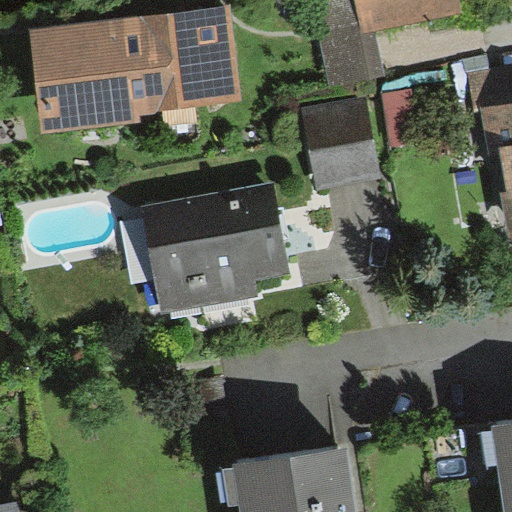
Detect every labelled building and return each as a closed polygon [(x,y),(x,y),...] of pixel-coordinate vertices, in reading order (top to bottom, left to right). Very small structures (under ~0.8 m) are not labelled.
[(456,0),(314,0),(331,85),(381,75),(372,28),(459,11),(456,0)] [(234,9),(29,31),(40,132),(245,109),(234,9)] [(364,99),(301,110),(315,191),(378,180),(364,99)] [(511,100),(479,105),(498,241),(511,239),(511,100)] [(275,184),(142,207),(162,315),(258,298),(255,282),(291,276),(275,184)] [(511,511),(511,425),(494,429),(508,511),(511,511)] [(360,511),(350,445),(237,462),(244,511),(360,511)] [(0,511),(17,511),(15,499),(0,501),(0,511)]
